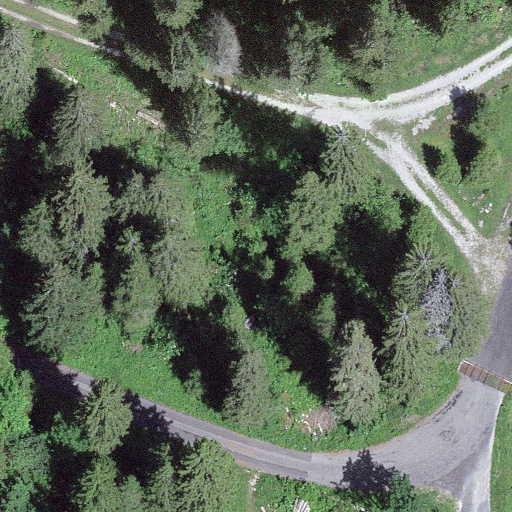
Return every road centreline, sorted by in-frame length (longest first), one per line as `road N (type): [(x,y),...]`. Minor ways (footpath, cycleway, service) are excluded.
road 1 (track): [(481,413),(404,462),(326,470),(245,453),(0,351)]
road 2 (track): [(511,51),(448,90),(360,115),(454,207),(511,309)]
road 3 (track): [(0,2),(105,66),(360,115)]
